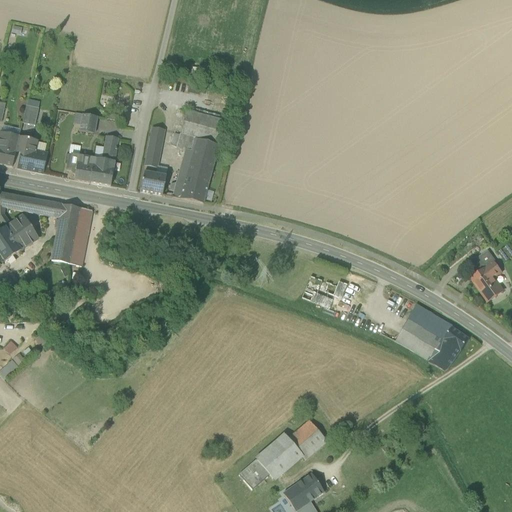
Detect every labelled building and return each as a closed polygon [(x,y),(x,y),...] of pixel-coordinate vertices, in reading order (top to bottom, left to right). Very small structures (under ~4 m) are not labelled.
[(22,124),(35,127),(39,110),(26,107),(22,124)] [(178,179),(208,187),(225,123),(186,112),(180,136),(174,135),(171,146),(177,148),(186,151),(187,152),(187,151),(192,153),(187,171),(181,170),(178,179)] [(81,126),(83,116),(75,114),(73,125),(81,126)] [(80,133),(94,135),(97,118),(83,116),(81,126),(80,133)] [(144,174),(155,176),(157,168),(164,132),(152,130),(144,174)] [(0,165),(12,168),(16,153),(19,138),(0,134),(0,135),(0,165)] [(16,153),(21,154),(24,142),(25,140),(19,138),(16,153)] [(106,150),(117,152),(119,140),(108,138),(106,150)] [(31,141),(25,140),(24,142),(21,154),(18,169),(43,175),(47,156),(33,153),(36,142),(34,142),(34,141),(32,140),(31,141)] [(71,146),(69,155),(79,157),(80,147),(71,146)] [(101,161),(94,160),(90,184),(110,188),(117,152),(106,150),(103,149),(101,161)] [(186,151),(181,170),(187,171),(192,153),(187,151),(187,152),(186,151)] [(73,174),(76,175),(79,157),(69,155),(66,170),(71,171),(73,174)] [(79,157),(76,175),(74,181),(90,184),(94,160),(94,159),(79,157)] [(167,170),(157,168),(155,176),(166,178),(167,170)] [(140,193),(162,197),(166,178),(155,176),(144,174),(140,193)] [(173,199),(203,205),(208,187),(178,179),(176,185),(171,186),(170,190),(174,193),(173,199)] [(0,222),(4,230),(11,226),(4,215),(5,209),(22,213),(24,199),(0,194),(0,222)] [(33,215),(35,201),(24,199),(22,213),(33,215)] [(33,215),(40,216),(43,203),(35,201),(33,215)] [(80,210),(43,203),(40,216),(59,220),(51,262),(81,268),(92,212),(80,210)] [(0,232),(0,255),(5,263),(37,241),(23,218),(11,226),(4,230),(0,232)] [(498,254),(505,263),(511,257),(511,248),(509,245),(498,254)] [(479,260),(486,270),(494,264),(496,263),(488,252),(478,259),(479,260)] [(475,273),(477,276),(486,270),(479,260),(475,273)] [(503,292),(498,286),(493,279),(501,273),(494,264),(486,270),(477,276),(472,280),(484,296),(488,303),(503,292)] [(307,289),(304,299),(331,309),(339,288),(322,282),(318,293),(307,289)] [(405,349),(430,363),(445,341),(453,329),(415,307),(395,343),(405,349)] [(445,341),(461,352),(469,341),(453,329),(445,341)] [(43,335),(34,339),(38,348),(47,345),(43,335)] [(4,349),(10,355),(18,348),(12,341),(4,349)] [(461,352),(445,341),(430,363),(429,364),(445,373),(449,370),(461,352)] [(12,360),(0,372),(0,375),(6,381),(20,368),(12,360)] [(301,457),(305,461),(327,443),(309,422),(288,440),(287,440),(301,457)] [(256,462),(269,477),(273,481),(301,457),(287,440),(288,440),(285,437),(256,461),(256,462)] [(394,439),(381,449),(386,456),(399,446),(394,439)] [(269,477),(256,462),(239,476),(243,482),(253,473),(262,483),(269,477)] [(243,482),(252,492),(262,483),(253,473),(243,482)] [(283,495),(294,511),(297,511),(310,503),(324,494),(311,475),(283,495)] [(297,511),(315,511),(310,503),(297,511)]
